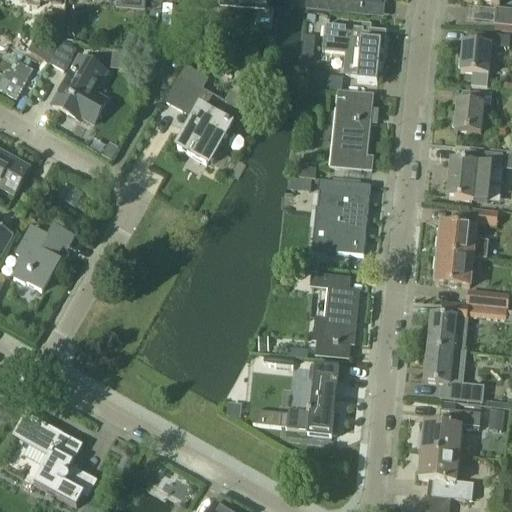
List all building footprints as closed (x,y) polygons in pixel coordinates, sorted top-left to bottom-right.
[(16,0),(16,2),(25,4),(25,6),(27,9),(37,10),(40,7),(40,5),(49,6),(49,0),(16,0)] [(97,0),(117,2),(116,12),(145,15),(146,0),(97,0)] [(186,0),(185,12),(206,14),(207,5),(219,6),(219,11),(264,15),(265,11),(266,12),(267,0),(186,0)] [(329,0),(328,15),(350,17),(351,0),(329,0)] [(464,0),(464,6),(499,9),(499,0),(464,0)] [(511,13),(495,12),(493,28),(494,29),(494,32),(511,33),(511,13)] [(174,17),(172,42),(188,43),(190,18),(174,17)] [(322,55),(345,58),(343,79),(357,80),(356,84),(376,86),(377,82),(381,83),(386,35),(324,28),(322,55)] [(472,76),(470,91),(487,92),(488,79),(489,79),(491,50),(509,52),(510,40),(474,37),(474,47),(462,46),(460,75),(472,76)] [(49,67),(48,67),(63,76),(76,54),(61,45),(57,52),(49,67)] [(38,61),(49,67),(57,52),(47,46),(38,61)] [(80,59),(52,109),(78,124),(80,121),(95,130),(109,104),(94,96),(106,75),(80,59)] [(0,81),(0,97),(2,99),(15,107),(33,75),(20,68),(14,78),(11,76),(5,78),(3,81),(2,83),(0,81)] [(187,72),(166,107),(194,123),(177,153),(206,169),(208,166),(209,166),(213,168),(221,154),(217,151),(228,132),(229,133),(231,129),(230,129),(232,125),(236,127),(248,107),(231,98),(226,108),(202,94),(207,84),(187,72)] [(342,94),(344,81),(329,79),(327,92),(342,94)] [(329,172),(347,174),(371,176),(373,161),(367,161),(372,116),(373,99),(337,95),(329,172)] [(491,98),(470,96),(469,106),(457,105),(454,134),(482,137),(484,109),(490,110),(491,98)] [(451,165),(447,202),(488,207),(492,169),(501,170),(502,159),(464,155),(463,166),(451,165)] [(0,156),(0,193),(12,201),(28,172),(0,156)] [(300,170),(299,180),(315,182),(316,171),(300,170)] [(296,184),(288,183),(287,194),(295,194),(296,184)] [(362,260),(370,189),(324,185),(323,197),(318,197),(317,212),(315,212),(313,234),(324,236),(322,257),(336,259),(336,257),(362,260)] [(496,230),(497,217),(476,214),(475,228),(496,230)] [(46,238),(31,229),(15,257),(21,261),(17,268),(20,270),(13,282),(25,289),(26,287),(40,295),(59,264),(53,261),(60,249),(65,252),(72,240),(52,228),(46,238)] [(440,228),(437,258),(474,262),(474,261),(486,262),(488,244),(476,243),(477,232),(440,228)] [(0,261),(13,239),(0,231),(0,261)] [(434,287),(471,291),(474,262),(437,258),(434,287)] [(311,278),(310,291),(320,292),(327,293),(324,322),(315,321),(312,345),(316,346),(315,361),(335,363),(336,348),(353,349),(359,295),(348,294),(349,282),(321,280),(311,278)] [(468,295),(466,308),(506,313),(508,300),(468,295)] [(431,319),(428,353),(454,355),(463,356),(466,327),(467,321),(505,325),(506,314),(506,313),(466,308),(443,306),(442,320),(441,320),(431,319)] [(258,355),(268,355),(268,340),(258,341),(258,355)] [(428,353),(424,386),(443,388),(444,388),(443,392),(441,392),(439,403),(481,407),(482,392),(462,390),(462,389),(465,356),(463,356),(454,355),(428,353)] [(294,362),(264,359),(263,366),(268,366),(268,367),(294,370),(294,362)] [(310,416),(288,413),(288,418),(286,433),(337,438),(339,419),(332,419),(335,388),(344,389),(345,375),(339,374),(339,372),(315,369),(315,371),(310,371),(308,385),(312,385),(310,416)] [(485,410),(511,413),(511,404),(508,404),(508,407),(486,405),(485,410)] [(228,408),(227,421),(240,422),(242,409),(228,408)] [(424,427),(420,457),(458,461),(461,432),(478,434),(480,417),(451,414),(449,430),(424,427)] [(501,435),(503,416),(491,414),(489,433),(501,435)] [(254,415),(252,429),(286,433),(288,418),(254,415)] [(82,449),(24,418),(12,441),(48,461),(33,488),(76,511),(88,490),(66,478),(82,449)] [(432,485),(431,501),(471,505),(473,488),(456,486),(458,461),(420,457),(418,483),(432,485)]
